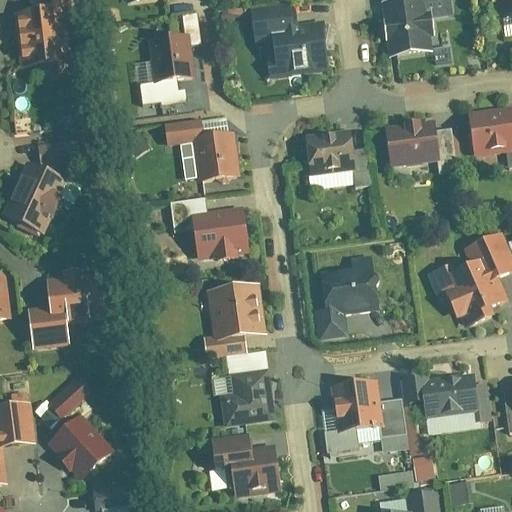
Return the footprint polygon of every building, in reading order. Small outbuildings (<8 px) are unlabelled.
[(15,15),(22,72),(41,70),(43,82),(72,78),(66,27),(76,26),(72,0),(27,0),(29,13),(15,15)] [(387,0),(381,1),(388,57),(433,52),(426,0),(387,0)] [(279,78),(329,72),(323,23),(297,27),(295,5),(253,10),(257,45),(275,43),(279,78)] [(191,37),(192,48),(203,47),(199,14),(188,16),(191,37)] [(154,84),(195,79),(192,48),(191,37),(149,41),(154,84)] [(511,108),(468,114),(473,158),(511,152),(511,108)] [(192,139),(203,138),(201,121),(164,125),(166,143),(192,139)] [(390,166),(440,160),(436,133),(435,121),(386,127),(390,166)] [(135,158),(149,148),(137,131),(123,140),(135,158)] [(453,131),(436,133),(440,160),(441,175),(458,173),(453,131)] [(308,175),(354,170),(352,152),(350,132),(304,137),(308,175)] [(198,184),(239,178),(234,134),(203,138),(192,139),(198,184)] [(39,146),(41,165),(73,162),(70,142),(39,146)] [(369,150),(352,152),(354,170),(357,188),(373,186),(369,150)] [(0,218),(40,237),(66,181),(25,163),(0,218)] [(193,216),(207,213),(205,198),(170,204),(174,234),(195,231),(193,216)] [(207,213),(193,216),(195,231),(199,262),(250,254),(243,208),(207,213)] [(489,258),(498,279),(511,272),(511,251),(504,234),(466,251),(473,265),(489,258)] [(491,309),(508,301),(498,279),(489,258),(473,265),(456,273),(452,264),(426,275),(439,304),(447,300),(456,320),(461,318),(466,330),(495,318),(491,309)] [(344,316),(378,312),(372,268),(321,274),(326,318),(344,316)] [(102,274),(49,279),(51,306),(54,326),(67,325),(107,321),(102,274)] [(8,279),(0,279),(0,321),(12,321),(8,279)] [(208,288),(213,337),(246,334),(265,331),(260,282),(208,288)] [(54,326),(51,306),(30,309),(34,351),(69,348),(67,325),(54,326)] [(346,338),(344,316),(326,318),(316,320),(319,341),(346,338)] [(226,357),(248,355),(246,334),(213,337),(203,338),(205,359),(226,357)] [(230,375),(272,371),(270,352),(248,355),(226,357),(228,376),(230,375)] [(145,386),(168,392),(173,376),(161,373),(163,365),(152,362),(145,386)] [(223,427),(277,421),(272,371),(230,375),(232,395),(220,397),(223,427)] [(426,402),(428,419),(477,413),(474,387),(472,375),(423,381),(426,402)] [(12,394),(31,392),(30,377),(10,379),(12,394)] [(47,404),(62,421),(93,394),(78,377),(47,404)] [(403,404),(426,402),(423,381),(423,379),(400,381),(402,402),(403,404)] [(377,382),(330,387),(336,433),(383,428),(380,404),(377,382)] [(489,385),(474,387),(477,413),(478,422),(493,421),(489,385)] [(402,402),(380,404),(383,428),(384,438),(406,435),(403,404),(402,402)] [(4,448),(36,444),(31,403),(0,407),(0,487),(8,486),(4,448)] [(80,480),(114,451),(83,415),(49,444),(80,480)] [(233,499),(282,494),(278,452),(251,455),(249,436),(210,440),(213,472),(230,471),(233,499)] [(414,484),(433,481),(429,458),(410,462),(414,484)] [(377,479),(379,493),(413,488),(411,473),(377,479)] [(454,508),(475,504),(472,483),(450,486),(454,508)] [(91,492),(93,511),(105,511),(141,508),(138,486),(91,492)] [(413,511),(440,511),(438,493),(411,496),(413,511)]
